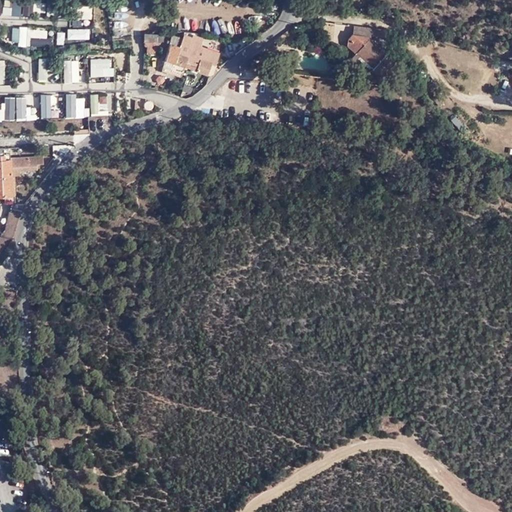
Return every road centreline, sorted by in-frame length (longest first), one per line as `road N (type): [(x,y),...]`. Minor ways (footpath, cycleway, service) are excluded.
road 1 (residential): [(290,0),(278,26),(189,106),(98,136),(26,222),(19,239),(25,431),(52,511)]
road 2 (track): [(245,511),(346,450),(383,442),(418,451),(488,511)]
